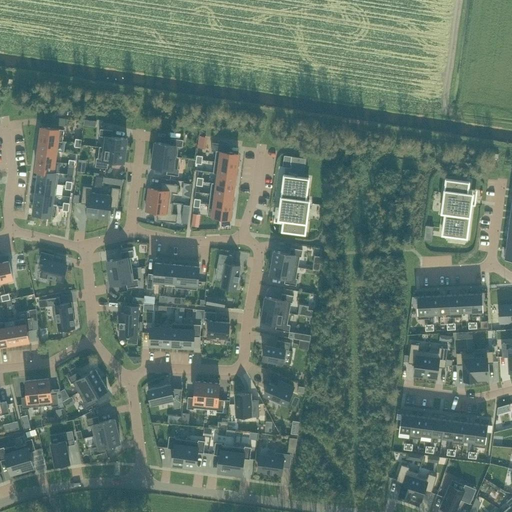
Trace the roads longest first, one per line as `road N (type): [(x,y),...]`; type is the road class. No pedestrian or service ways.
road 1 (residential): [(130,376),(150,367),(241,365),(258,260),(242,233)]
road 2 (residential): [(339,511),(141,484)]
road 3 (residential): [(84,252),(132,232),(188,242),(242,233)]
road 4 (residential): [(141,484),(71,485),(0,502)]
